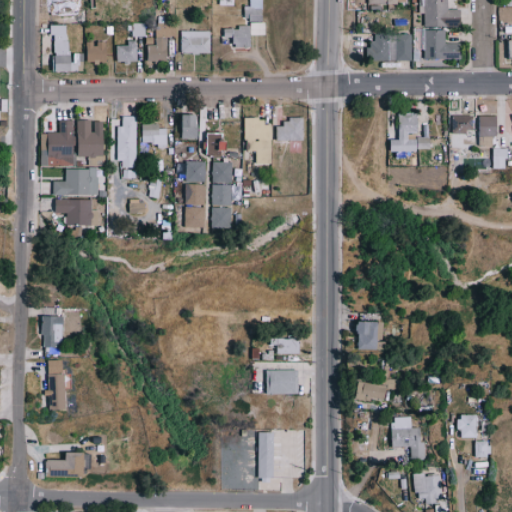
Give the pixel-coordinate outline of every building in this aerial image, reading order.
[(66,13),(66,0),(45,0),(45,12),(66,13)] [(247,0),(247,5),(241,5),(240,17),(258,18),(258,0),(247,0)] [(444,0),(417,0),(417,26),(456,26),(457,9),(445,9),(444,0)] [(80,71),(80,61),(65,61),(65,24),(47,25),(47,71),(80,71)] [(261,24),(219,25),(220,37),(228,36),(229,47),(246,47),(246,35),(261,34),(261,24)] [(442,29),(422,29),(421,57),(454,58),(455,43),(442,43),(442,29)] [(207,52),(206,30),(177,30),(177,53),(207,52)] [(409,35),(366,34),(365,59),(409,60),(409,35)] [(164,37),(153,37),(153,45),(144,44),(143,58),(163,59),(164,37)] [(112,45),(113,61),(133,60),(133,40),(124,40),(124,44),(112,45)] [(102,61),(103,41),(92,41),(82,41),(82,60),(102,61)] [(384,151),(426,150),(425,137),(414,137),(413,112),(393,112),(393,139),(384,139),(384,151)] [(176,139),(194,138),(193,114),(175,114),(176,139)] [(447,131),(469,132),(469,115),(448,115),(447,131)] [(134,116),(120,116),(120,125),(115,125),(115,166),(134,166),(134,116)] [(490,145),(491,116),(475,116),(474,145),(490,145)] [(239,139),(248,139),(247,151),(251,151),(251,163),(266,164),(267,124),(260,124),(260,118),(240,117),(239,139)] [(272,126),(272,140),(299,140),(299,118),(279,118),(279,126),(272,126)] [(44,164),(69,165),(71,120),(56,119),(56,132),(45,131),(44,164)] [(74,156),(100,156),(100,120),(74,120),(74,156)] [(164,145),(165,128),(154,127),(154,123),(138,123),(137,144),(164,145)] [(224,140),(218,140),(217,132),(201,133),(202,156),(224,155),(224,140)] [(503,148),(489,148),(489,168),(504,168),(503,148)] [(202,181),(202,161),(182,160),(181,180),(202,181)] [(229,162),(209,161),(209,182),(228,182),(229,162)] [(49,194),(95,195),(95,168),(62,168),(61,180),(49,180),(49,194)] [(181,204),(201,204),(202,184),(182,183),(181,204)] [(229,184),(209,184),(208,205),(228,205),(229,184)] [(96,225),(96,209),(88,209),(88,199),(50,199),(50,213),(63,213),(63,224),(96,225)] [(200,206),(178,207),(178,228),(201,227),(200,206)] [(227,207),(208,207),(208,230),(228,229),(227,207)] [(58,316),(40,316),(39,346),(57,347),(58,316)] [(351,333),(351,349),(379,349),(380,322),(348,321),(347,333),(351,333)] [(271,346),(271,354),(294,353),(293,338),(265,339),(265,346),(271,346)] [(44,360),(44,373),(58,373),(58,359),(44,360)] [(260,370),(261,393),(294,392),(293,369),(260,370)] [(47,410),(61,410),(60,375),(46,375),(47,410)] [(382,386),(351,381),(349,397),(380,401),(382,386)] [(456,437),(473,437),(473,414),(453,414),(453,429),(456,429),(456,437)] [(423,458),(422,441),(417,441),(417,427),(409,427),(409,416),(392,417),(393,428),(386,428),(386,447),(408,447),(408,458),(423,458)] [(254,478),(270,478),(269,431),(254,432),(254,478)] [(486,441),(472,440),(471,456),(486,457),(486,441)] [(77,477),(77,453),(59,452),(59,460),(42,459),(42,477),(77,477)] [(411,473),(412,501),(437,501),(436,474),(422,475),(422,473),(411,473)]
